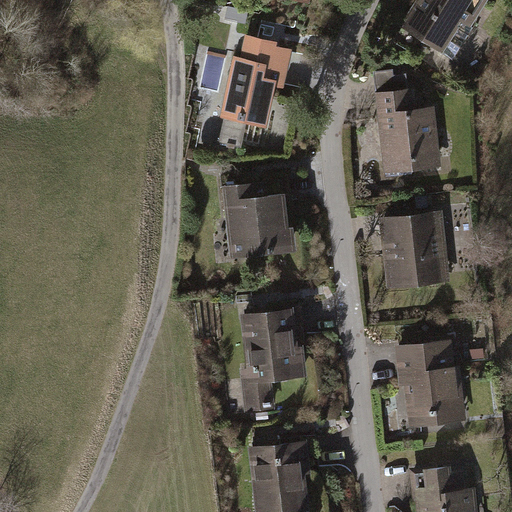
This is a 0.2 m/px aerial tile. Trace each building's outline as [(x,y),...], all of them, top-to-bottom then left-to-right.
[(421,0),(405,25),(452,56),(488,0),(421,0)] [(221,116),(225,117),(220,141),(241,146),(247,121),(269,126),(278,85),(285,87),(295,44),(247,33),(242,57),(235,55),(221,116)] [(393,68),(373,70),(384,172),(441,166),(435,105),(416,107),(414,87),(408,87),(406,72),(394,74),(393,68)] [(221,184),(230,258),(297,251),(294,225),(291,225),(287,191),(269,193),(267,179),(221,184)] [(443,210),(379,217),(387,289),(451,282),(443,210)] [(294,307),(245,313),(252,368),(240,370),(245,412),(276,408),(273,380),(308,376),(304,346),(299,346),(294,307)] [(452,338),(394,345),(399,386),(404,385),(409,426),(466,419),(459,364),(455,365),(452,338)] [(252,446),(258,511),(292,511),(311,510),(307,474),(311,474),(308,440),(252,446)] [(451,464),(408,469),(413,511),(478,511),(475,486),(468,487),(466,470),(452,472),(451,464)]
